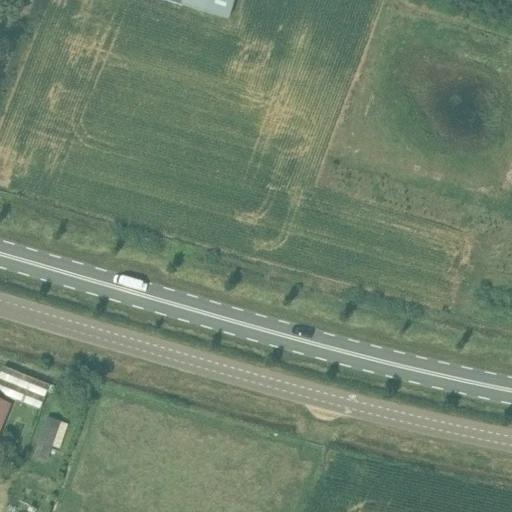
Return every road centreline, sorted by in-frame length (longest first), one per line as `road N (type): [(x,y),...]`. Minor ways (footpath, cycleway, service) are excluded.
road 1 (primary): [(511,389),(379,360),(0,253)]
road 2 (tertiary): [(0,304),(297,389),(511,439)]
